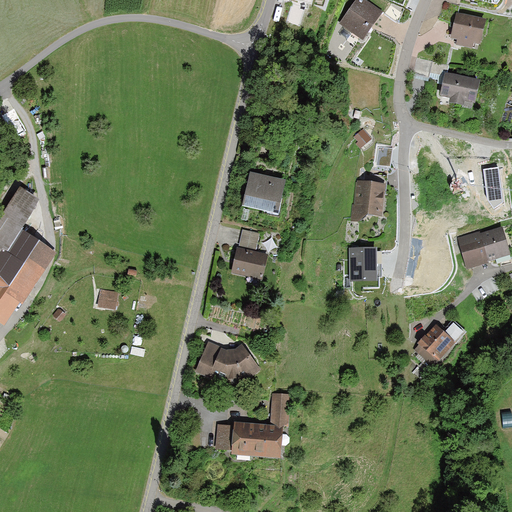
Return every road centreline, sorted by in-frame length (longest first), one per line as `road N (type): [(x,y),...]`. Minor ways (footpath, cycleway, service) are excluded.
road 1 (residential): [(147,497),(267,0)]
road 2 (track): [(361,511),(383,477),(410,341)]
road 3 (residential): [(406,125),(396,286)]
road 4 (residential): [(423,0),(398,86),(406,125)]
road 5 (residential): [(511,267),(473,283),(410,341)]
